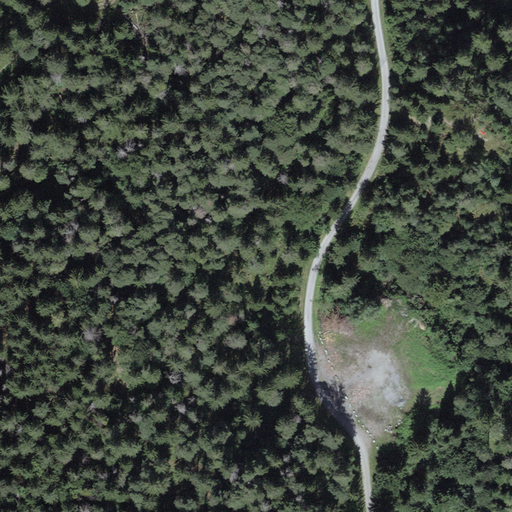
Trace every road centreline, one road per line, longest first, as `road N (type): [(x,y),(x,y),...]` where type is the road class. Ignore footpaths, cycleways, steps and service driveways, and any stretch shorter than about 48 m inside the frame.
road 1 (track): [(370,511),(361,444),(313,375),(306,330),(311,275),(377,154),(385,120),(376,0)]
road 2 (track): [(113,0),(59,18),(0,75)]
